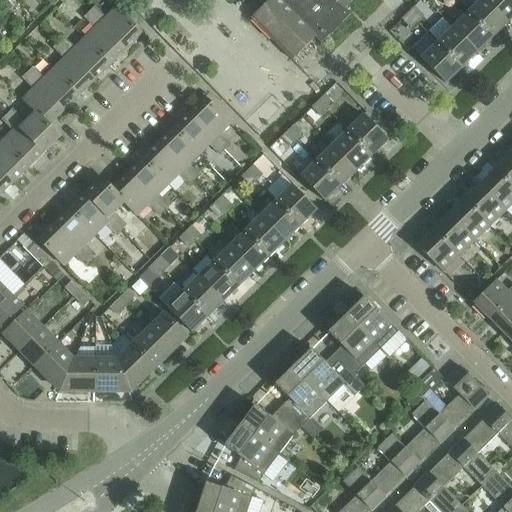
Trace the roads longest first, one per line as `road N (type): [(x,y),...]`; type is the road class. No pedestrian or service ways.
road 1 (unclassified): [(156,454),(366,249)]
road 2 (residential): [(0,239),(176,62)]
road 3 (residential): [(511,401),(366,249)]
road 4 (residential): [(156,454),(22,419),(0,393)]
road 5 (residential): [(459,154),(361,56)]
road 6 (unclassified): [(366,249),(459,154)]
road 7 (unclassified): [(156,454),(47,511)]
